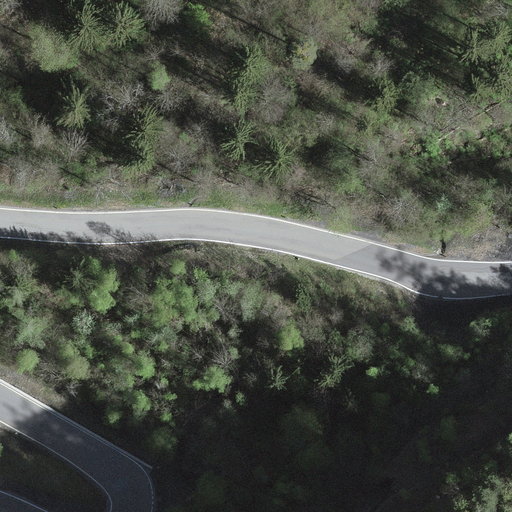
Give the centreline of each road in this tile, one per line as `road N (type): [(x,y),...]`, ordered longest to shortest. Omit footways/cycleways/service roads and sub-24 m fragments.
road 1 (tertiary): [(0,223),(201,226),(309,244),(412,275),(511,281)]
road 2 (tertiary): [(121,511),(124,497),(109,466),(0,402)]
